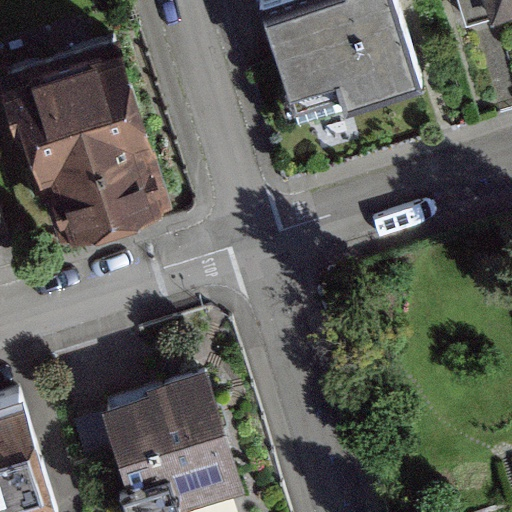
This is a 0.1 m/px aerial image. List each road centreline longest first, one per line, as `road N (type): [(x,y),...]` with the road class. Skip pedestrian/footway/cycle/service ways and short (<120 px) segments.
road 1 (residential): [(257,242),(340,511)]
road 2 (unclassified): [(257,242),(0,321)]
road 3 (unclassified): [(511,162),(257,242)]
road 4 (residential): [(181,0),(257,242)]
